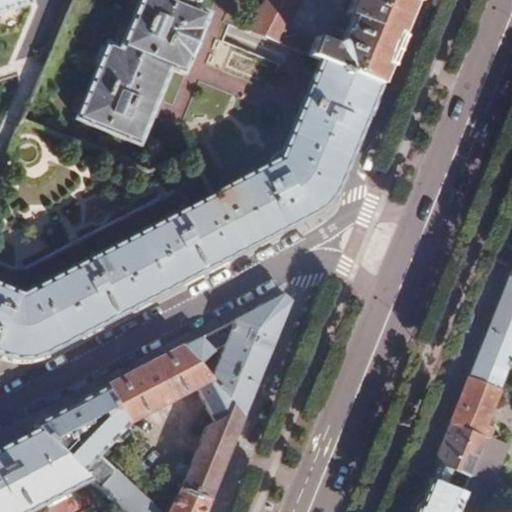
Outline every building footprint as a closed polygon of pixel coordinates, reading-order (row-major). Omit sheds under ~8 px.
[(67,116),(134,142),(166,63),(180,67),(204,7),(191,2),(191,0),(129,0),(112,42),(100,37),(67,116)] [(268,0),(251,33),(313,59),(377,85),(405,17),(411,0),(268,0)] [(209,188),(240,247),(316,207),(325,199),(330,194),(334,189),(377,85),(313,59),(275,150),(209,188)] [(27,359),(41,356),(55,349),(240,247),(209,188),(16,286),(0,279),(0,355),(3,356),(8,358),(27,359)] [(511,271),(467,382),(496,393),(510,357),(511,357),(511,271)] [(210,380),(232,402),(246,416),(293,303),(283,296),(236,320),(210,380)] [(225,326),(181,348),(198,367),(212,355),(225,326)] [(181,348),(106,387),(125,423),(196,387),(210,380),(198,367),(181,348)] [(210,380),(196,387),(215,422),(207,426),(182,486),(212,498),(246,416),(232,402),(210,380)] [(496,393),(467,382),(457,408),(485,419),(496,393)] [(106,387),(32,425),(37,431),(81,472),(98,455),(127,428),(125,423),(106,387)] [(457,408),(427,482),(429,483),(461,495),(480,496),(488,491),(507,444),(505,441),(489,435),(494,423),(485,419),(457,408)] [(124,511),(81,472),(37,431),(0,450),(0,511),(124,511)] [(420,507),(417,506),(414,511),(454,511),(461,495),(429,483),(420,507)]
